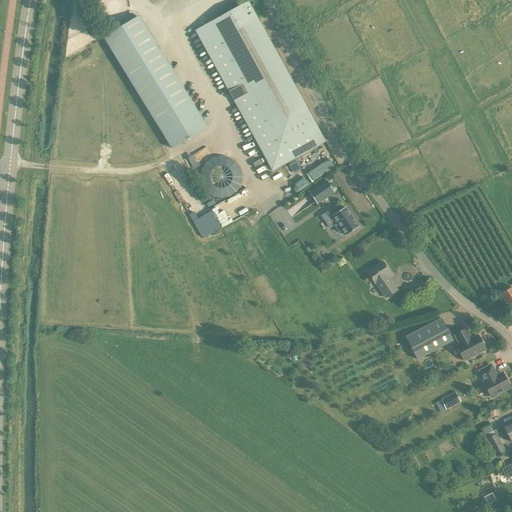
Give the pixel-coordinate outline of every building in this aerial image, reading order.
[(196,30),(273,171),(325,142),(249,1),(196,30)] [(139,17),(104,38),(172,149),(207,128),(139,17)] [(206,155),(202,193),(238,197),(243,159),(206,155)] [(193,171),(199,167),(193,156),(187,160),(193,171)] [(185,160),(181,163),(186,172),(191,170),(185,160)] [(286,167),(291,176),(301,170),(296,161),(286,167)] [(186,172),(181,163),(177,165),(182,175),(186,172)] [(326,181),(309,193),(317,205),(335,192),(326,181)] [(192,182),(188,184),(197,200),(201,197),(192,182)] [(260,209),(255,197),(238,206),(234,198),(197,216),(195,211),(191,214),(202,236),(260,209)] [(342,229),(347,236),(359,227),(345,207),(342,210),(338,205),(330,210),(334,215),(333,216),(337,222),(333,225),(339,232),(342,229)] [(386,298),(397,290),(387,275),(390,272),(383,262),(367,272),(375,283),(376,283),(386,298)] [(511,287),(501,295),(509,308),(511,306),(511,287)] [(417,359),(452,340),(441,318),(405,337),(417,359)] [(456,346),(464,361),(485,350),(477,335),(470,339),(468,336),(469,335),(466,329),(454,335),(459,345),(456,346)] [(491,397),(510,387),(502,373),(496,376),(494,373),(495,372),(491,365),(480,371),(485,382),(483,383),(491,397)] [(442,378),(437,369),(428,373),(433,383),(442,378)] [(455,393),(441,401),(446,410),(460,403),(455,393)] [(511,443),(511,442),(511,421),(503,426),(511,443)] [(491,426),(482,430),(482,432),(484,435),(493,430),(491,426)] [(482,432),(476,435),(480,442),(486,438),(496,457),(505,452),(496,434),(499,432),(497,428),(493,430),(484,435),(482,432)] [(486,438),(480,442),(490,460),(496,457),(486,438)] [(511,463),(502,468),(504,474),(506,477),(511,475),(511,463)]
